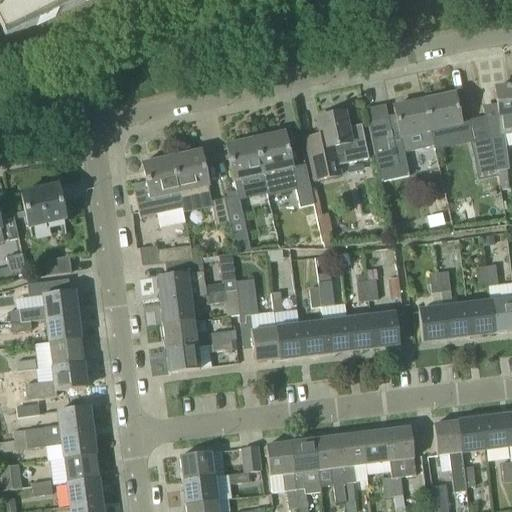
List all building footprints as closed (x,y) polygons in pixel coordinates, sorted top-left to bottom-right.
[(0,0),(0,38),(77,0),(0,0)] [(511,87),(494,90),(501,136),(501,137),(503,136),(505,148),(511,147),(511,87)] [(453,95),(424,102),(430,131),(459,125),(453,95)] [(430,131),(424,102),(392,108),(395,121),(380,124),(376,121),(366,123),(370,143),(380,184),(408,177),(399,138),(430,131)] [(360,126),(346,129),(343,113),(316,119),(319,135),(303,139),(313,183),(341,177),(339,167),(368,161),(360,126)] [(299,208),(304,207),(311,205),(313,205),(305,166),(290,169),(282,133),(254,140),(264,187),(265,193),(294,186),(299,208)] [(501,136),(488,138),(497,182),(499,191),(509,190),(504,171),(508,170),(505,148),(503,136),(501,137),(501,136)] [(497,182),(488,138),(469,142),(477,181),(480,181),(481,185),(497,182)] [(264,187),(254,140),(225,146),(235,194),(264,187)] [(210,203),(206,188),(199,152),(170,158),(181,210),(209,203),(210,203)] [(141,165),(145,183),(131,186),(138,219),(181,210),(170,158),(141,165)] [(50,231),(49,224),(64,221),(56,187),(20,195),(24,212),(12,215),(13,220),(25,217),(28,229),(30,228),(31,237),(46,234),(46,232),(50,231)] [(222,200),(228,224),(235,255),(250,252),(238,197),(222,200)] [(228,224),(222,200),(210,203),(209,203),(214,227),(228,224)] [(420,205),(395,209),(397,221),(422,216),(420,205)] [(492,238),(481,239),(482,248),(493,247),(492,238)] [(141,268),(158,266),(164,265),(192,261),(190,249),(156,253),(155,248),(139,250),(141,268)] [(21,255),(5,259),(11,284),(27,280),(21,255)] [(231,256),(217,257),(220,285),(199,287),(197,273),(155,278),(158,302),(189,298),(189,299),(204,297),(204,296),(222,294),(234,293),(232,283),(234,283),(231,256)] [(68,258),(48,260),(44,261),(46,277),(70,274),(68,258)] [(484,269),(487,287),(498,286),(496,267),(484,269)] [(487,287),(484,269),(475,270),(478,288),(487,287)] [(437,275),(439,294),(449,293),(447,273),(437,275)] [(328,275),(316,277),(317,284),(329,283),(328,275)] [(430,295),(439,294),(437,275),(427,276),(430,295)] [(400,301),(397,279),(387,281),(389,302),(400,301)] [(42,296),(44,308),(18,312),(20,324),(29,323),(45,321),(45,320),(76,316),(73,292),(69,293),(68,281),(27,286),(28,298),(42,296)] [(234,293),(237,317),(238,325),(252,323),(252,321),(246,281),(234,283),(232,283),(234,293)] [(375,282),(365,283),(368,303),(378,302),(375,282)] [(329,283),(317,284),(318,289),(320,308),(332,306),(329,283)] [(358,305),(368,303),(365,283),(355,284),(358,305)] [(311,309),(320,308),(318,289),(308,290),(309,298),(311,309)] [(205,306),(224,304),(222,294),(204,296),(204,297),(205,306)] [(280,294),(270,295),(272,314),(282,313),(280,294)] [(192,322),(189,299),(189,298),(158,302),(161,326),(192,322)] [(511,300),(489,303),(493,334),(511,331),(511,300)] [(489,303),(465,306),(469,337),(493,334),(489,303)] [(445,340),(469,337),(465,306),(451,308),(441,309),(445,340)] [(417,312),(421,343),(445,340),(441,309),(432,310),(417,312)] [(370,318),(374,349),(398,346),(394,315),(370,318)] [(79,341),(76,316),(45,320),(45,321),(48,344),(79,341)] [(350,352),(374,349),(370,318),(346,321),(350,352)] [(350,352),(346,321),(322,324),(326,355),(350,352)] [(161,326),(165,350),(195,346),(192,322),(161,326)] [(30,332),(29,323),(20,324),(10,325),(11,334),(11,335),(30,332)] [(322,324),(321,324),(298,327),(302,358),(326,355),(322,324)] [(298,327),(274,330),(278,361),(302,358),(298,327)] [(278,361),(274,330),(250,333),(254,364),(278,361)] [(209,335),(210,344),(230,341),(229,332),(209,335)] [(48,344),(51,367),(82,364),(79,341),(48,344)] [(231,352),(230,341),(210,344),(212,354),(231,352)] [(168,375),(198,371),(195,346),(165,350),(168,375)] [(15,372),(35,369),(35,361),(14,363),(15,372)] [(82,364),(51,367),(53,382),(25,385),(27,400),(57,396),(56,392),(85,389),(82,364)] [(35,369),(15,372),(15,373),(16,372),(17,382),(37,380),(35,369)] [(37,406),(15,409),(17,420),(39,416),(37,406)] [(56,412),(58,427),(12,433),(13,442),(25,440),(91,432),(87,408),(56,412)] [(504,417),(480,420),(484,451),(508,448),(504,417)] [(480,420),(456,423),(460,454),(484,451),(480,420)] [(460,454),(456,423),(432,426),(436,457),(448,456),(452,494),(465,492),(464,489),(462,470),(460,454)] [(413,460),(409,429),(384,432),(387,463),(389,478),(399,477),(414,475),(411,460),(413,460)] [(91,432),(25,440),(27,450),(61,446),(63,460),(94,456),(91,432)] [(384,432),(359,435),(363,466),(364,466),(387,463),(384,432)] [(359,435),(336,438),(344,504),(345,511),(354,511),(353,503),(354,503),(352,484),(354,484),(352,468),(363,466),(359,435)] [(344,504),(336,438),(312,441),(319,494),(320,494),(319,488),(332,486),(335,505),(344,504)] [(25,440),(13,442),(14,452),(20,451),(27,450),(25,440)] [(312,441),(288,444),(297,510),(297,511),(307,511),(305,496),(319,494),(312,441)] [(264,447),(268,478),(270,494),(285,492),(287,511),(297,510),(288,444),(264,447)] [(240,450),(243,470),(243,474),(247,474),(259,473),(256,448),(240,450)] [(178,458),(181,482),(212,478),(209,454),(178,458)] [(63,460),(66,484),(97,480),(94,456),(63,460)] [(500,465),(503,484),(511,483),(511,481),(510,464),(500,465)] [(13,466),(0,468),(0,481),(1,493),(17,490),(13,466)] [(472,469),(462,470),(464,489),(474,488),(472,469)] [(247,474),(243,474),(243,475),(228,476),(229,486),(248,484),(247,474)] [(399,477),(389,478),(392,498),(402,497),(399,477)] [(181,482),(184,506),(215,502),(212,478),(181,482)] [(392,498),(389,478),(380,480),(383,499),(392,498)] [(97,480),(66,484),(69,507),(100,503),(97,480)] [(30,485),(30,488),(32,498),(51,496),(50,482),(30,485)] [(216,511),(215,502),(184,506),(185,511),(216,511)] [(100,511),(100,503),(69,507),(69,511),(100,511)]
